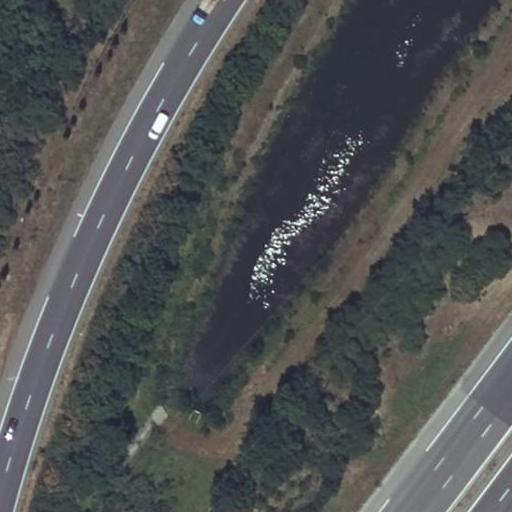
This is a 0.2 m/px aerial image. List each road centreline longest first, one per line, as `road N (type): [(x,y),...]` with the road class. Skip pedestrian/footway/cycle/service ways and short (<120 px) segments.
road 1 (motorway): [(219,0),(99,207),(24,382),(0,481)]
road 2 (motorway): [(511,381),(412,511)]
